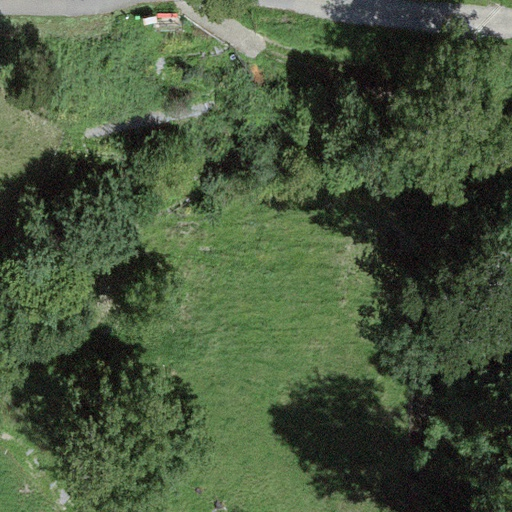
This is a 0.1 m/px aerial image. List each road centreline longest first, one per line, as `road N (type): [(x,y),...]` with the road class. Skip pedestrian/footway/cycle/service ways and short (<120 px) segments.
road 1 (track): [(511,11),(129,4)]
road 2 (track): [(175,4),(511,145)]
